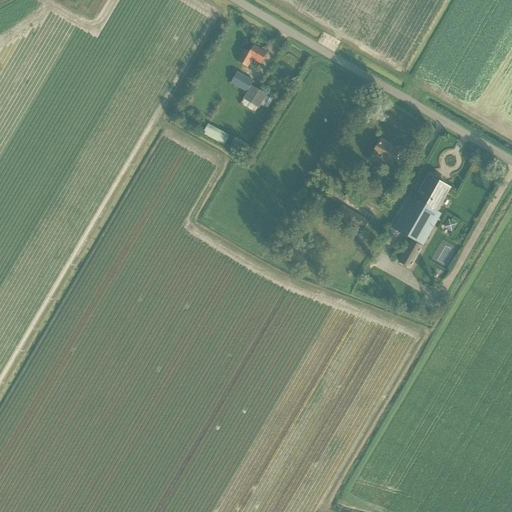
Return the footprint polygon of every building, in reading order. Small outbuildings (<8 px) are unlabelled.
[(266,57),(268,54),(253,45),(250,52),(245,50),(238,62),(248,68),(253,59),(261,64),(263,61),(265,61),(267,58),(266,57)] [(236,71),(230,83),(241,89),(247,93),(241,104),(254,112),(257,107),(258,108),(259,108),(261,105),(267,96),(267,95),(252,86),(254,81),(236,71)] [(267,96),(261,105),(267,109),(273,100),(267,96)] [(250,145),(208,124),(203,134),(224,146),(225,144),(245,154),(250,145)] [(401,164),(394,160),(400,151),(382,140),(373,156),(390,166),(387,172),(394,176),(401,164)] [(411,196),(393,228),(424,246),(442,214),(438,212),(437,211),(450,188),(429,177),(416,199),(415,198),(411,196)] [(345,197),(361,206),(366,198),(356,192),(357,191),(351,187),(345,197)] [(370,221),(342,205),(336,216),(363,232),(370,221)] [(449,219),(444,227),(452,232),(457,224),(449,219)] [(411,241),(399,262),(411,269),(423,248),(422,248),(412,242),(411,241)]
